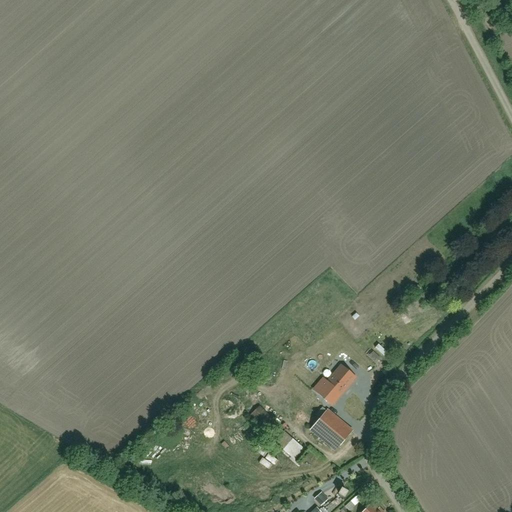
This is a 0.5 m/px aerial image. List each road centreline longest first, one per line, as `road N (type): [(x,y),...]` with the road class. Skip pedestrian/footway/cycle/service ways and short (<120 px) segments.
road 1 (residential): [(399,511),(371,452),(387,392),(511,261)]
road 2 (residential): [(511,118),(450,0)]
